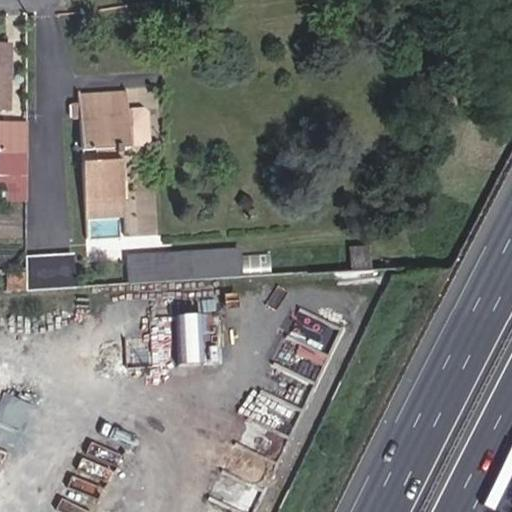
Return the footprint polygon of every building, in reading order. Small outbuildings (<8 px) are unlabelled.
[(0,110),(8,110),(10,44),(0,44),(0,110)] [(126,93),(78,96),(81,150),(95,150),(96,162),(82,163),(84,201),(124,199),(122,161),(114,161),(113,148),(129,148),(126,93)] [(26,151),(26,122),(6,122),(5,202),(22,202),(23,151),(26,151)] [(171,252),(172,281),(221,278),(219,249),(171,252)] [(27,261),(27,290),(72,287),(72,260),(27,261)] [(300,310),(287,341),(326,358),(339,327),(300,310)] [(201,362),(205,314),(182,312),(178,360),(201,362)] [(0,406),(0,441),(7,444),(20,417),(21,417),(27,403),(6,393),(0,406)]
